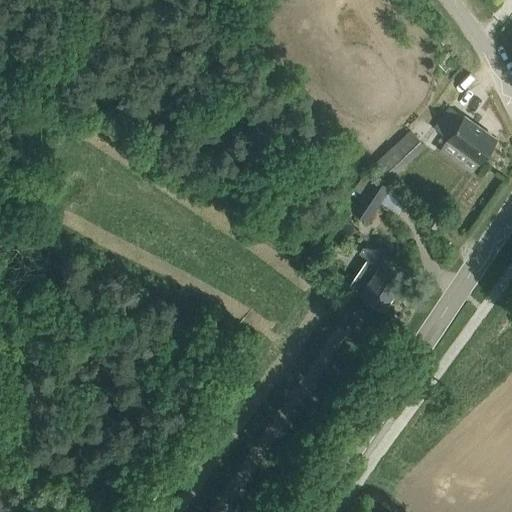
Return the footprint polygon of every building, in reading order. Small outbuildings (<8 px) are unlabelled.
[(497,138),(489,132),(464,115),(463,115),(450,106),(435,127),(448,137),(481,161),(497,138)] [(388,176),(420,145),(408,133),(377,164),(388,176)] [(372,175),(350,210),(367,220),(389,186),(372,175)] [(427,221),(435,228),(445,213),(437,207),(427,221)] [(359,253),(368,258),(359,271),(360,271),(351,284),(361,291),(383,306),(399,282),(381,269),(385,249),(363,246),(359,253)]
